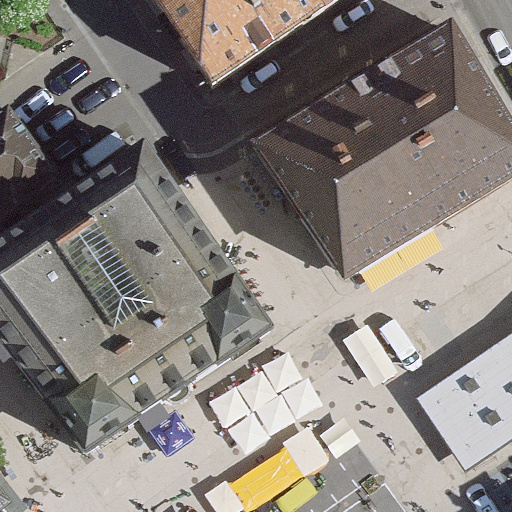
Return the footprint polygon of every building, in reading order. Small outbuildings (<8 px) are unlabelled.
[(298,0),(149,0),(211,91),(313,20),(298,0)] [(298,0),(313,20),(342,0),(298,0)] [(511,139),(449,39),(350,98),(431,230),(511,180),(511,139)] [(350,98),(253,156),(344,283),(431,230),(350,98)] [(0,220),(56,179),(47,167),(8,116),(0,121),(0,220)] [(144,151),(0,246),(0,344),(17,367),(84,454),(85,453),(86,454),(87,455),(98,447),(136,422),(135,420),(161,402),(162,405),(165,403),(166,404),(171,401),(170,399),(177,394),(185,389),(186,391),(192,387),(191,385),(207,374),(268,334),(267,334),(267,332),(268,331),(190,218),(144,151)] [(511,332),(348,446),(393,511),(412,511),(511,444),(511,332)]
